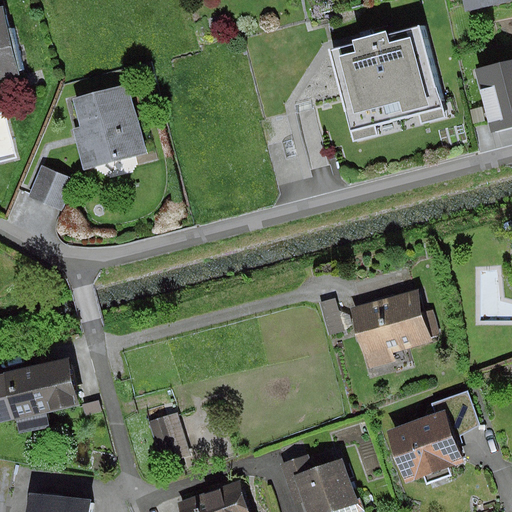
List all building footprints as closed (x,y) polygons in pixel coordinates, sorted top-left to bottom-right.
[(511,0),(462,0),(465,12),(511,2),(511,0)] [(0,87),(32,79),(12,2),(0,5),(0,87)] [(456,120),(434,26),(342,51),(365,144),(456,120)] [(511,63),(485,71),(501,134),(511,131),(511,63)] [(138,80),(66,98),(85,175),(157,158),(138,80)] [(79,182),(47,166),(34,191),(66,207),(79,182)] [(417,292),(352,309),(369,370),(394,363),(391,354),(432,343),(430,339),(440,336),(433,310),(423,313),(417,292)] [(344,330),(335,298),(319,302),(328,334),(344,330)] [(91,401),(78,356),(12,374),(23,418),(91,401)] [(0,423),(23,418),(12,374),(0,376),(0,423)] [(476,461),(455,406),(394,429),(414,484),(476,461)] [(181,414),(153,422),(166,469),(202,459),(190,412),(181,414)] [(332,511),(358,503),(342,458),(314,467),(309,454),(280,464),(294,504),(303,501),(306,511),(332,511)] [(255,511),(247,488),(188,508),(189,511),(255,511)] [(102,511),(104,497),(41,491),(38,511),(102,511)]
